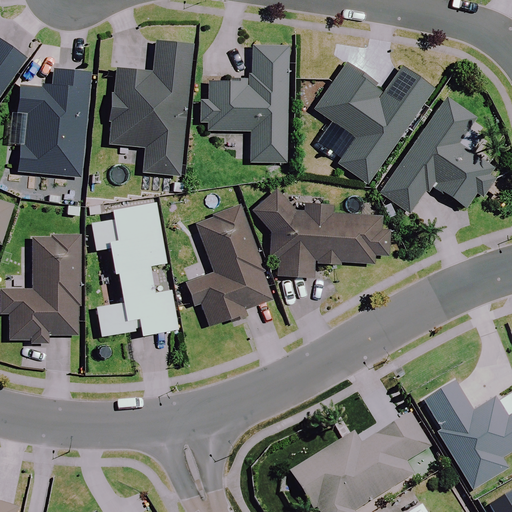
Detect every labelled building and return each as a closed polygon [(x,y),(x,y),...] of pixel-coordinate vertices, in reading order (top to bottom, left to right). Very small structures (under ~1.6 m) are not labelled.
[(0,96),(25,60),(0,43),(0,96)] [(190,47),(155,43),(152,74),(115,71),(107,146),(144,149),(141,174),(177,178),(190,47)] [(283,165),(286,49),(252,49),(251,82),(206,81),(205,133),(250,135),(249,164),(283,165)] [(383,94),(344,67),(312,113),(354,142),(337,165),(366,185),(432,91),(400,69),(383,94)] [(87,74),(53,71),(51,91),(18,88),(16,115),(27,116),(25,140),(20,140),(17,175),(77,180),(87,74)] [(474,121),(444,101),(378,195),(407,215),(429,185),(464,210),(474,194),(480,198),(493,179),(487,175),(490,169),(456,146),(474,121)] [(268,259),(274,259),(274,276),(311,278),(312,265),(340,267),(340,264),(372,265),(373,258),(386,258),(388,218),(332,216),(332,208),(302,206),(302,214),(296,214),(270,190),(249,213),(270,232),(268,259)] [(0,241),(12,204),(0,200),(0,241)] [(164,264),(154,202),(102,210),(104,222),(89,225),(93,252),(108,250),(112,275),(115,274),(120,304),(94,308),(99,338),(138,331),(139,337),(176,331),(169,292),(151,295),(146,267),(164,264)] [(270,303),(240,210),(196,224),(212,276),(187,284),(194,305),(198,304),(206,328),(243,316),(242,312),(270,303)] [(76,338),(79,242),(33,241),(31,292),(1,291),(0,308),(0,314),(7,315),(6,342),(46,343),(46,337),(76,338)] [(464,481),(511,451),(511,414),(506,419),(494,399),(472,413),(453,383),(423,401),(441,431),(436,435),(464,481)] [(429,449),(409,416),(377,436),(373,428),(355,438),(354,435),(291,473),(314,511),(354,511),(412,477),(404,464),(429,449)] [(511,511),(511,491),(487,506),(490,511),(511,511)]
